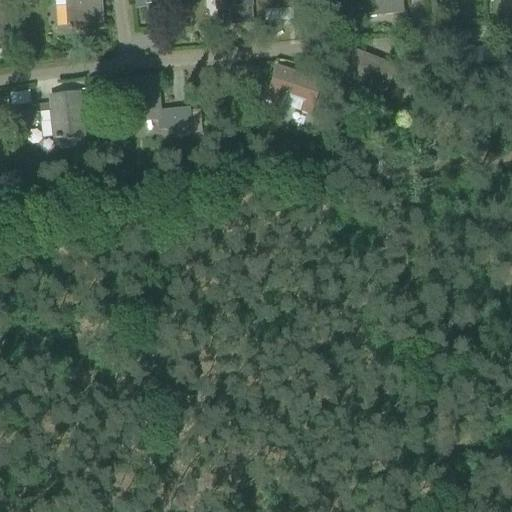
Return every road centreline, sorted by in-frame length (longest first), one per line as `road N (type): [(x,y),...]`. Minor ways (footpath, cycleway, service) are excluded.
road 1 (track): [(511,156),(131,209),(156,511)]
road 2 (track): [(444,511),(382,174)]
road 3 (residential): [(123,64),(321,44)]
road 4 (residential): [(511,29),(430,37),(415,25),(412,0)]
road 5 (residential): [(0,80),(123,64)]
